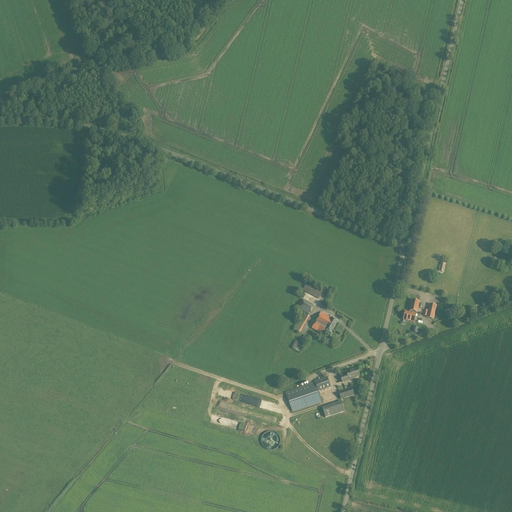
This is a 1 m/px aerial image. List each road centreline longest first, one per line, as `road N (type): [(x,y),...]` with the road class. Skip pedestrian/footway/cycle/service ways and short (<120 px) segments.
road 1 (unclassified): [(405,245),(119,134),(0,121)]
road 2 (unclassified): [(342,511),(405,245)]
road 3 (track): [(224,0),(182,47),(53,76),(0,104)]
road 4 (unclassified): [(405,245),(461,0)]
